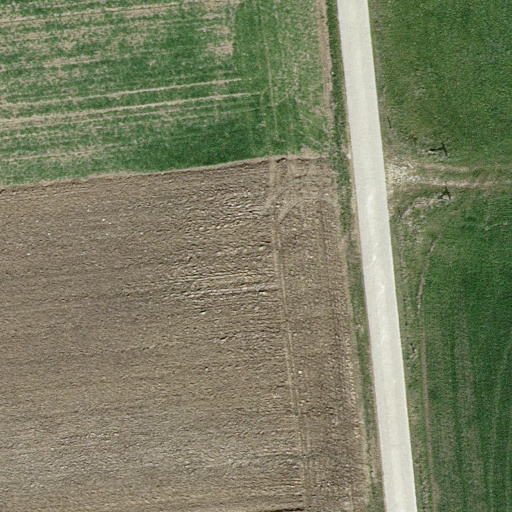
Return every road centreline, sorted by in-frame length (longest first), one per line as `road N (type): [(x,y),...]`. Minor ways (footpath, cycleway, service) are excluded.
road 1 (track): [(351,0),(395,511)]
road 2 (track): [(511,186),(371,175)]
